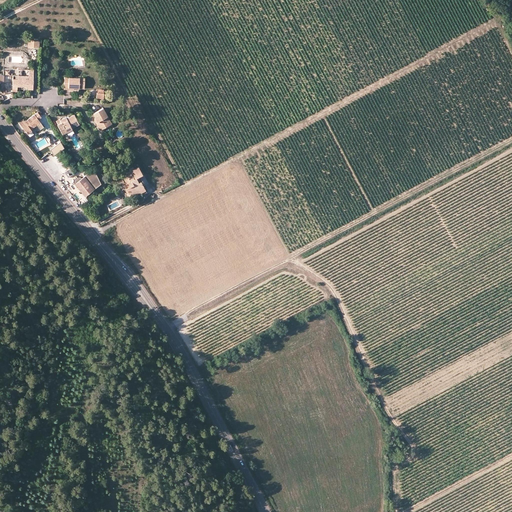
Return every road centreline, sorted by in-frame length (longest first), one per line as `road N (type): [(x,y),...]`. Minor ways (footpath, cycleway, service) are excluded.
road 1 (track): [(106,226),(173,318),(511,138)]
road 2 (track): [(91,235),(493,20)]
road 3 (track): [(177,325),(511,149)]
road 4 (track): [(396,511),(395,467),(414,448),(387,409),(331,287),(290,255)]
road 5 (tertiary): [(264,511),(153,311)]
road 6 (tertiary): [(91,235),(0,119)]
road 7 (track): [(401,511),(511,453)]
